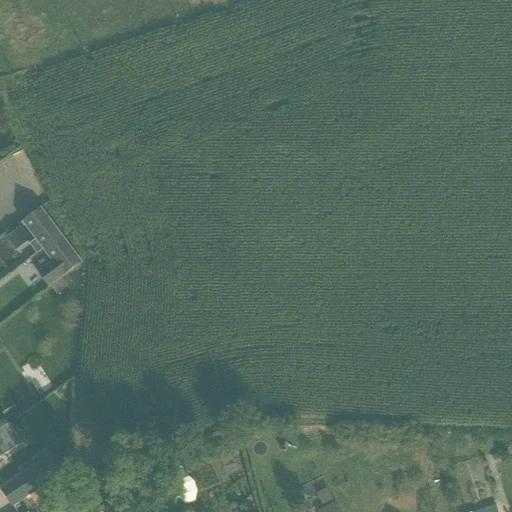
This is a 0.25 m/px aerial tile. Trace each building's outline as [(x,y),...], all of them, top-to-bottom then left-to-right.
[(37,255),(42,251),(61,236),(40,209),(21,223),(34,241),(29,245),(37,255)] [(7,237),(14,247),(28,237),(21,227),(7,237)] [(51,264),(38,274),(49,288),(50,287),(62,279),(71,272),(82,263),(61,236),(42,251),(51,263),(51,264)] [(62,279),(50,287),(57,296),(68,287),(62,279)] [(0,457),(21,444),(8,424),(0,429),(0,457)] [(31,469),(0,490),(0,491),(12,509),(30,497),(43,487),(31,469)] [(43,487),(30,497),(39,511),(72,488),(62,474),(43,487)] [(326,489),(316,494),(322,506),(332,501),(326,489)] [(100,511),(97,501),(68,511),(100,511)]
